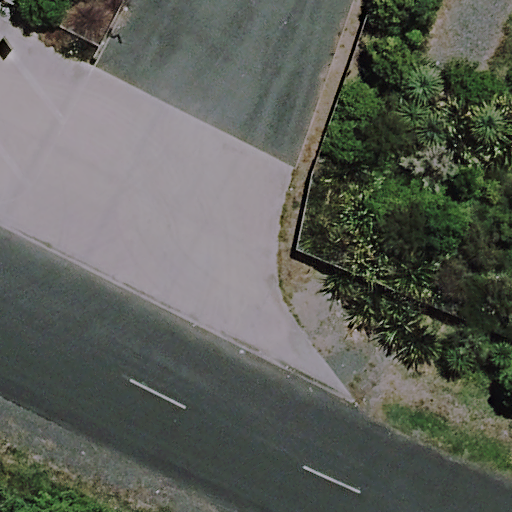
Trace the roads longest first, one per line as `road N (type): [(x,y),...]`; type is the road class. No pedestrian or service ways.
road 1 (unclassified): [(0,299),(429,511)]
road 2 (unknown): [(36,317),(214,0)]
